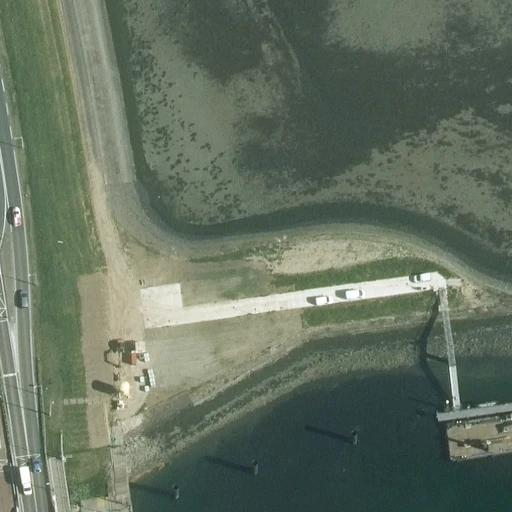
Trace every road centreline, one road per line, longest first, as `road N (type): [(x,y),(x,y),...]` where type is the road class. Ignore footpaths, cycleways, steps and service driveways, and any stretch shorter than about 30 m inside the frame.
road 1 (primary): [(42,511),(0,123)]
road 2 (primary): [(0,331),(26,511)]
